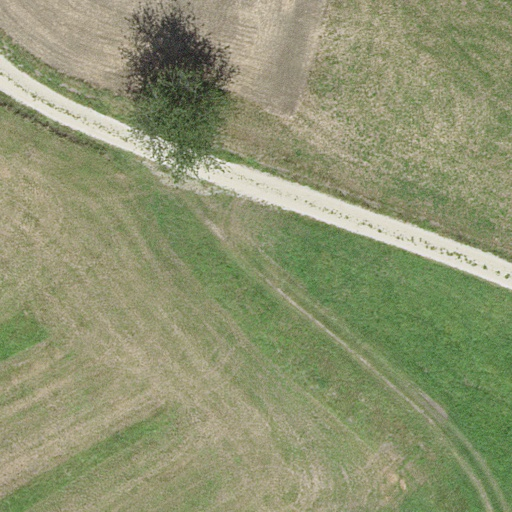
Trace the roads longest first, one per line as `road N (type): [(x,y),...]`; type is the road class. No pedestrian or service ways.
road 1 (track): [(0,84),(149,154),(511,284)]
road 2 (track): [(490,511),(466,461),(149,154)]
